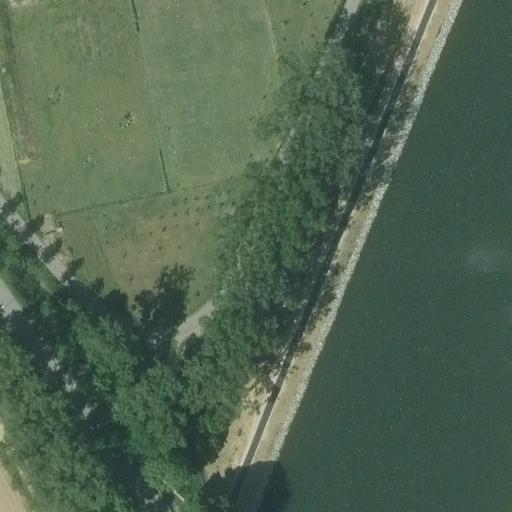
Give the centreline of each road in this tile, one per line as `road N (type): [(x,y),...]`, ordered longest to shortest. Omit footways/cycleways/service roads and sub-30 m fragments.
road 1 (unclassified): [(351,0),(233,273),(177,341),(140,340),(111,328),(0,206)]
road 2 (unclassified): [(156,511),(0,296)]
